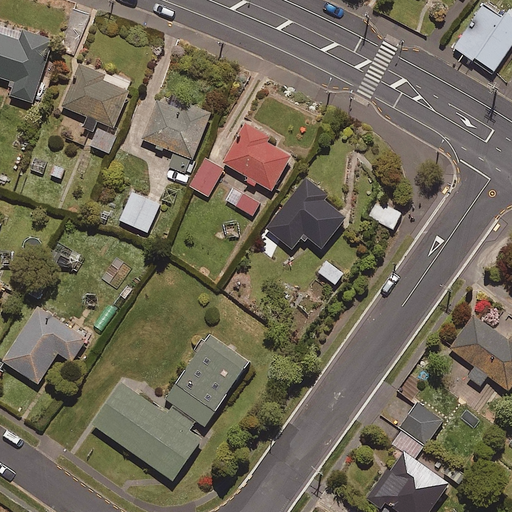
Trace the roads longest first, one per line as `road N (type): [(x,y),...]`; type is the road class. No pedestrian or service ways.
road 1 (residential): [(258,511),(507,154)]
road 2 (secondary): [(507,154),(376,72),(228,0)]
